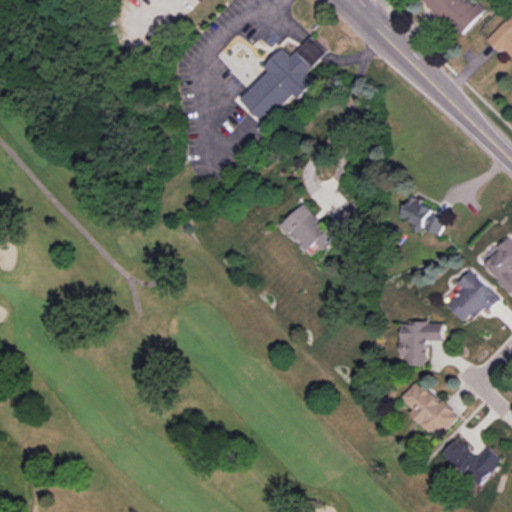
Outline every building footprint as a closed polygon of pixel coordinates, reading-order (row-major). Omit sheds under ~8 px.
[(483,13),(468,0),(425,0),(462,35),(483,13)] [(511,14),(488,40),(500,52),(504,49),(511,56),(511,14)] [(328,51),(313,36),(307,42),(292,56),(284,48),(265,66),(270,72),(243,100),(266,123),(294,95),(299,99),(317,79),(309,72),(323,57),(328,51)] [(402,217),(415,223),(413,228),(422,233),(425,228),(440,235),(447,220),(433,214),(436,208),(411,197),(402,217)] [(355,203),(327,228),(306,204),(284,223),(308,251),(318,242),(324,249),(342,233),(345,236),(367,217),(355,203)] [(484,264),(511,293),(511,240),(510,238),(484,264)] [(489,312),(501,299),(471,270),(459,283),(464,288),(448,305),(465,321),(471,314),(475,318),(484,308),(489,312)] [(444,341),(444,322),(401,322),(402,365),(429,364),(428,341),(444,341)] [(410,412),(433,434),(441,425),(447,431),(459,418),(419,380),(403,397),(414,408),(410,412)] [(503,460),(488,446),(479,457),(458,438),(444,452),(479,485),(503,460)]
